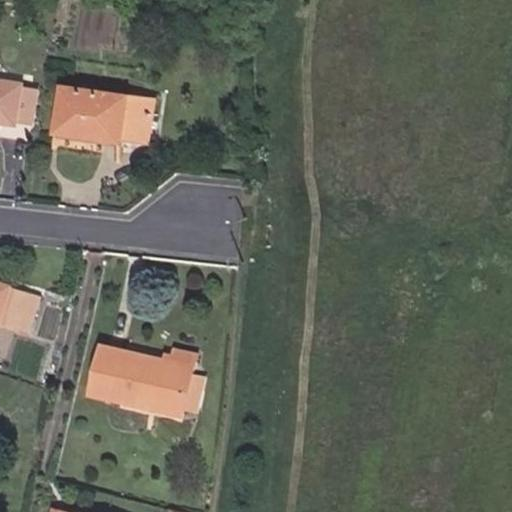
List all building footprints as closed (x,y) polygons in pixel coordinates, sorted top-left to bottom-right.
[(0,121),(18,124),(24,87),(7,84),(7,83),(0,81),(0,121)] [(34,127),(39,89),(24,87),(18,124),(34,127)] [(126,139),(130,112),(155,116),(157,100),(67,87),(61,132),(126,142),(126,139)] [(151,142),(155,116),(130,112),(126,139),(151,142)] [(0,325),(29,335),(42,296),(0,282),(0,325)] [(56,344),(69,305),(42,296),(29,335),(56,344)] [(195,375),(197,367),(169,360),(106,346),(95,395),(186,416),(187,410),(195,375)] [(197,367),(200,355),(179,350),(178,357),(171,355),(169,360),(197,367)] [(200,413),(208,378),(195,375),(187,410),(200,413)]
